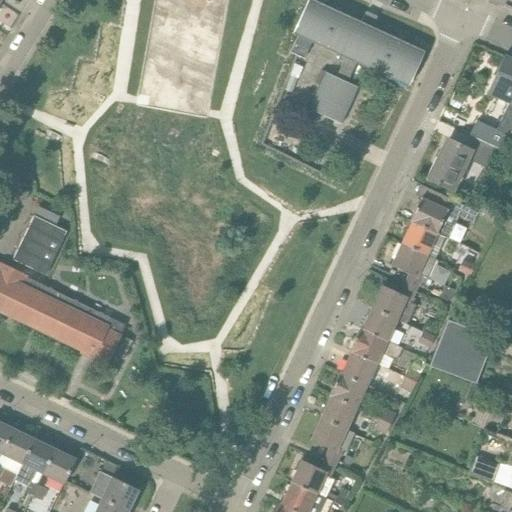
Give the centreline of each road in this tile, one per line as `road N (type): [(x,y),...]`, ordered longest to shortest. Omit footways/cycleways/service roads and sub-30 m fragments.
road 1 (residential): [(233,511),(462,18)]
road 2 (residential): [(170,480),(0,391)]
